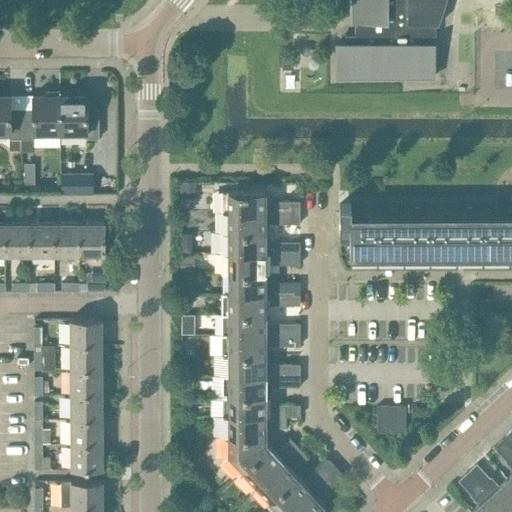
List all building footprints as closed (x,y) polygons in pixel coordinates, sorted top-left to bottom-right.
[(435,23),(437,23),(442,7),(444,0),(352,0),(352,20),(354,20),(354,33),(344,33),(344,42),(336,42),(336,76),(433,76),(433,34),(435,34),(435,23)] [(0,94),(0,133),(9,133),(9,149),(21,149),(21,138),(20,108),(10,108),(10,95),(0,94)] [(58,95),(58,133),(86,133),(86,137),(99,137),(99,108),(87,108),(87,94),(58,95)] [(20,108),(21,138),(35,138),(35,133),(58,133),(58,95),(33,95),(33,108),(20,108)] [(34,172),(24,173),(24,183),(34,183),(34,172)] [(93,173),(61,173),(61,193),(93,193),(93,173)] [(196,181),(179,182),(180,197),(181,197),(197,197),(196,182),(196,181)] [(267,190),(227,190),(228,212),(261,212),(267,212),(275,212),(300,212),(300,200),(276,200),(267,200),(267,190)] [(511,215),(351,216),(351,204),(339,203),(339,234),(350,234),(350,249),(511,248),(511,215)] [(261,212),(228,212),(228,232),(267,232),(267,222),(275,222),(300,222),(300,212),(275,212),(267,212),(261,212)] [(6,222),(5,222),(5,253),(7,253),(8,253),(29,253),(29,222),(6,222)] [(54,222),(29,222),(29,253),(31,253),(54,253),(54,222)] [(54,222),(54,253),(55,253),(80,253),(80,222),(54,222)] [(80,222),(80,253),(105,253),(105,222),(80,222)] [(222,232),(222,252),(300,252),(300,240),(267,240),(267,232),(228,232),(222,232)] [(222,252),(222,272),(267,272),(267,263),(300,263),(300,252),(222,252)] [(193,255),(180,255),(180,271),(194,270),(193,255)] [(267,272),(228,272),(228,293),(260,293),(265,293),(267,293),(275,293),(300,293),(300,281),(275,281),(267,281),(267,272)] [(191,274),(180,274),(180,292),(191,292),(191,274)] [(87,281),(87,290),(105,289),(105,281),(87,281)] [(12,282),(12,290),(30,290),(30,282),(12,282)] [(37,282),(37,290),(55,290),(55,282),(37,282)] [(61,282),(61,290),(80,290),(80,282),(61,282)] [(260,293),(228,293),(228,313),(263,313),(267,313),(267,304),(275,304),(300,304),(300,293),(275,293),(267,293),(265,293),(260,293)] [(263,313),(228,313),(228,333),(262,334),(267,334),(275,334),(282,334),(300,334),(300,322),(275,322),(267,322),(267,313),(263,313)] [(102,318),(70,317),(71,344),(102,344),(102,340),(102,318)] [(191,322),(182,322),(183,331),(191,331),(191,322)] [(34,326),(34,344),(41,344),(42,344),(42,326),(34,326)] [(262,334),(228,333),(228,354),(267,354),(267,347),(267,345),(275,345),(300,345),(300,334),(282,334),(275,334),(267,334),(262,334)] [(71,344),(71,367),(102,367),(102,344),(71,344)] [(267,354),(228,354),(227,374),(263,374),(264,374),(267,374),(275,374),(300,375),(300,362),(276,363),(267,363),(267,354)] [(102,367),(71,367),(71,391),(71,393),(102,393),(102,390),(102,388),(102,367)] [(263,374),(227,374),(228,395),(267,395),(267,389),(267,385),(275,385),(300,385),(300,375),(275,374),(267,374),(264,374),(263,374)] [(34,375),(34,394),(42,394),(42,391),(42,383),(42,375),(34,375)] [(102,393),(71,393),(71,417),(102,417),(102,393)] [(267,395),(228,395),(227,415),(249,415),(262,415),(263,415),(267,415),(275,415),(286,415),(300,415),(300,403),(275,403),(267,403),(267,395)] [(34,400),(34,418),(42,418),(42,400),(34,400)] [(390,405),(377,405),(377,431),(390,431),(390,405)] [(390,405),(390,431),(405,430),(405,405),(390,405)] [(249,415),(227,415),(228,435),(231,435),(267,436),(267,426),(275,426),(286,426),(286,415),(275,415),(267,415),(263,415),(262,415),(249,415)] [(102,417),(71,417),(71,441),(102,441),(102,421),(102,419),(102,417)] [(182,423),(181,423),(181,436),(182,436),(194,436),(194,428),(189,423),(182,423)] [(34,425),(34,443),(43,443),(43,442),(51,442),(51,427),(43,427),(43,425),(34,425)] [(502,438),(511,448),(511,429),(502,438)] [(231,435),(228,435),(227,456),(241,470),(270,444),(267,440),(267,436),(231,435)] [(270,444),(241,470),(255,485),(280,462),(284,458),(290,453),(298,445),(291,437),(282,445),(276,450),(274,448),(270,444)] [(511,464),(511,471),(506,477),(511,483),(511,448),(502,438),(493,446),(509,464),(511,463),(511,464)] [(102,441),(71,441),(71,443),(71,468),(103,468),(102,444),(102,443),(102,441)] [(280,462),(255,485),(268,500),(279,490),(297,473),(295,470),(292,467),(298,461),(306,454),(298,445),(290,453),(284,458),(280,462)] [(34,468),(43,468),(43,450),(34,450),(34,468)] [(279,490),(268,500),(279,511),(285,511),(306,493),(308,491),(311,488),(319,481),(336,465),(329,457),(311,473),(304,480),(301,477),(297,473),(279,490)] [(467,471),(504,511),(511,511),(511,483),(506,477),(496,487),(491,481),(492,480),(476,463),(467,471)] [(306,493),(285,511),(317,511),(326,504),(322,499),(320,497),(327,490),(344,474),(336,465),(319,481),(311,488),(308,491),(306,493)] [(479,502),(469,511),(504,511),(467,471),(458,480),(473,497),(474,496),(479,502)] [(71,479),(61,479),(61,505),(64,505),(71,505),(102,505),(102,479),(71,479)] [(204,479),(196,487),(205,498),(214,490),(204,479)] [(42,486),(35,486),(35,494),(35,505),(43,505),(42,486)] [(208,501),(207,502),(216,511),(217,510),(223,504),(214,496),(208,501)]
